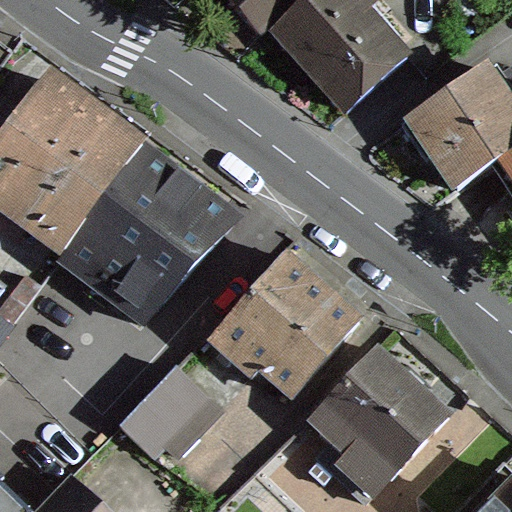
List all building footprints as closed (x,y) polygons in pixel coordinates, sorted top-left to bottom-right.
[(229,0),(261,35),(300,0),(229,0)] [(407,58),(368,13),(376,5),(366,0),(308,0),(275,30),(347,111),(407,58)] [(435,157),(458,190),(501,161),(511,153),(511,97),(507,101),(485,69),(403,126),(427,161),(435,157)] [(0,205),(65,254),(141,148),(52,82),(0,151),(0,205)] [(236,219),(141,148),(65,254),(66,255),(75,242),(126,279),(111,298),(142,323),(236,219)] [(511,153),(501,161),(511,181),(511,153)] [(359,321),(284,256),(209,339),(222,349),(229,341),(294,397),(359,321)] [(27,275),(0,310),(0,314),(12,324),(42,286),(27,275)] [(449,417),(375,349),(310,420),(332,440),(349,456),(356,447),(388,476),(392,479),(449,417)] [(176,368),(153,392),(197,434),(219,410),(176,368)] [(153,392),(120,425),(152,456),(166,443),(177,454),(197,434),(153,392)] [(349,456),(332,440),(316,457),(365,501),(388,476),(356,447),(349,456)] [(0,511),(36,511),(37,511),(0,475),(0,511)] [(106,511),(70,477),(37,511),(36,511),(106,511)] [(511,511),(511,486),(486,511),(511,511)]
